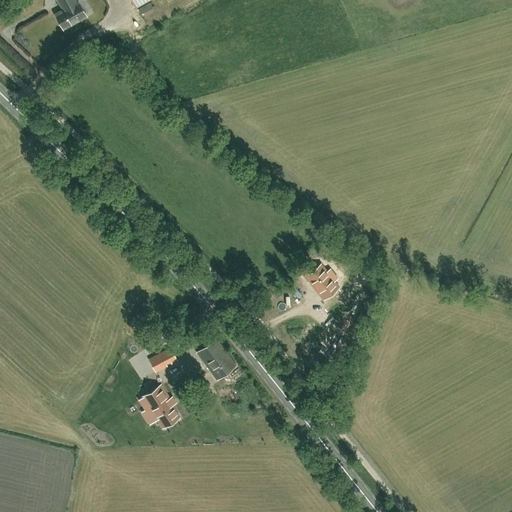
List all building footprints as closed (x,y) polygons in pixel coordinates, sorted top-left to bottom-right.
[(85,0),(57,0),(64,10),(55,14),(63,28),(92,12),(85,0)] [(333,291),(338,287),(333,281),(332,279),(327,273),(326,272),(320,264),(312,271),(308,266),(301,272),(308,281),(310,280),(313,284),(312,285),(323,298),(329,294),(333,291)] [(353,303),(359,283),(348,280),(341,300),(343,300),(353,303)] [(101,376),(148,354),(141,338),(94,360),(101,376)] [(170,348),(149,359),(156,372),(177,360),(170,348)] [(219,380),(230,374),(223,363),(213,368),(219,380)] [(166,370),(157,376),(170,396),(179,390),(166,370)] [(169,399),(160,385),(154,389),(149,392),(143,396),(143,397),(140,399),(145,408),(149,405),(150,407),(157,418),(161,425),(177,414),(171,405),(171,404),(173,403),(171,399),(170,399),(169,399)]
